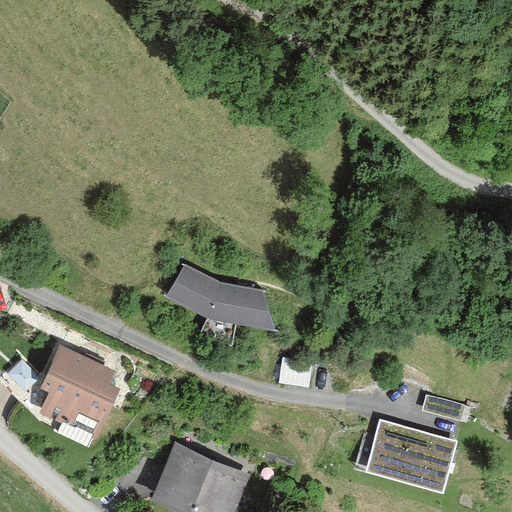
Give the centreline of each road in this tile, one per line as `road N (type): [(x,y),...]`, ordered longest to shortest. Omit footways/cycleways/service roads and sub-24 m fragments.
road 1 (residential): [(0,273),(232,379),(346,399)]
road 2 (track): [(258,0),(449,161),(511,176)]
